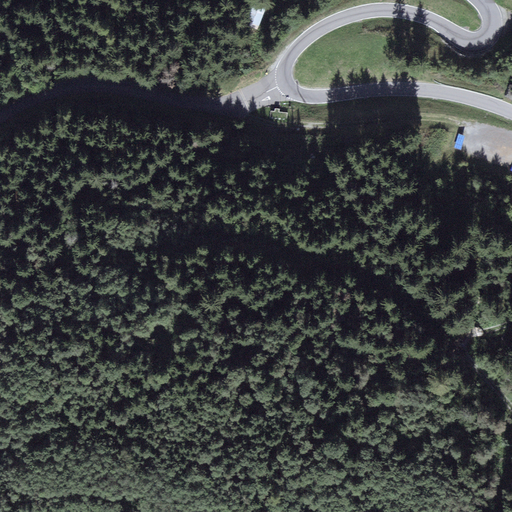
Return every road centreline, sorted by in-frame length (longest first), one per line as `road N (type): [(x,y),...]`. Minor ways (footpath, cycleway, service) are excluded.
road 1 (unclassified): [(286,79),(238,107),(210,111),(79,87),(0,118)]
road 2 (tertiary): [(475,0),(492,17),(480,40),(411,15),(361,12),(305,39),(286,79)]
road 3 (tertiary): [(286,79),(307,96),(427,90),(511,112)]
road 4 (track): [(511,331),(468,343),(468,355),(511,407)]
